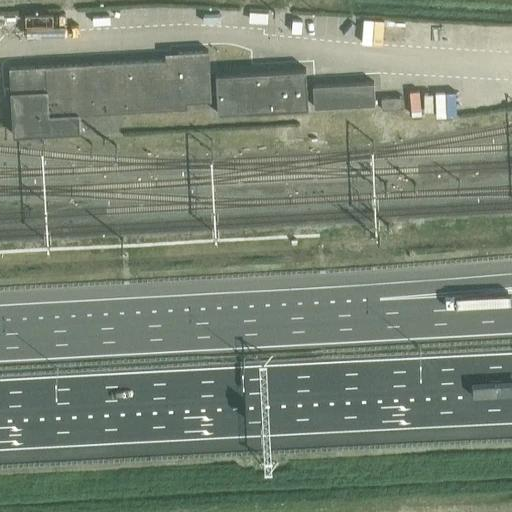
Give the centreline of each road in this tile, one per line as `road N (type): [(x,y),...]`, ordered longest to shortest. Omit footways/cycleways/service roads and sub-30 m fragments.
road 1 (motorway): [(0,401),(511,374)]
road 2 (motorway): [(382,322),(0,343)]
road 3 (motorway): [(511,297),(382,322)]
road 4 (motorway): [(511,314),(382,322)]
